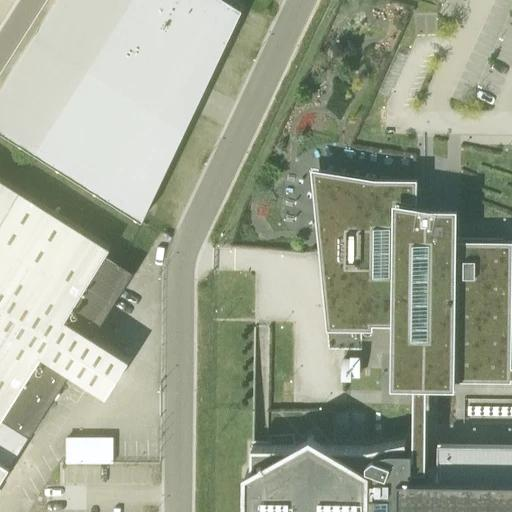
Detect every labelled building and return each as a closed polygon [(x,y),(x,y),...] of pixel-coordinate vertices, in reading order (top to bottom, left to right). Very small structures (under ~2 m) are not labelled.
[(0,126),(143,218),(193,111),(243,5),(234,0),(56,0),(0,89),(0,126)] [(332,322),(347,322),(359,322),(374,322),(395,323),(395,384),(415,385),(428,385),(456,385),(456,377),(511,378),(511,376),(511,375),(511,238),(503,239),(503,238),(458,238),(458,235),(458,205),(432,204),(418,202),(418,187),(418,177),(331,175),(318,173),(325,247),(324,247),(330,304),(332,304),(332,322)] [(71,370),(107,393),(130,357),(94,334),(134,269),(107,252),(111,246),(0,175),(0,420),(3,416),(30,434),(71,370)] [(359,344),(359,322),(347,322),(347,344),(359,344)] [(0,482),(12,463),(30,434),(3,416),(0,420),(0,482)] [(67,438),(67,462),(113,462),(114,438),(67,438)] [(511,511),(511,442),(439,442),(439,477),(413,476),(413,448),(405,447),(405,438),(369,446),(253,445),(251,511),(511,511)]
